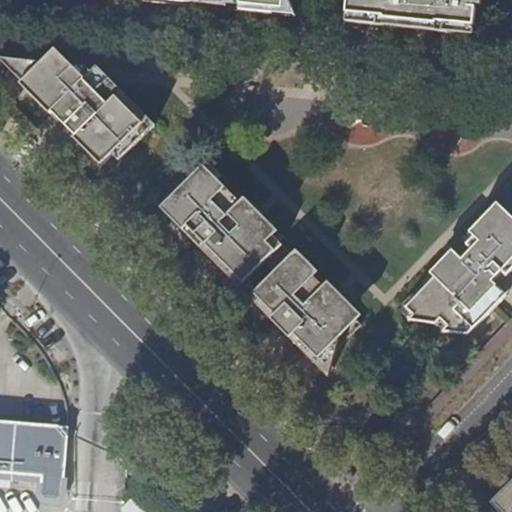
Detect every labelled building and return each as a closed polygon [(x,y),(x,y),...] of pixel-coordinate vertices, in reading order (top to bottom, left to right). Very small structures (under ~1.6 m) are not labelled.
[(368,0),(366,0),(365,0),(364,18),(402,22),(401,30),(453,35),(454,27),(491,31),(493,12),(491,12),(491,9),(498,10),(499,0),(368,0)] [(98,71),(42,60),(30,74),(87,121),(97,129),(95,131),(122,159),(154,128),(98,71)] [(303,335),(295,343),(300,348),(317,365),(360,323),(202,163),(159,206),(200,247),(207,253),(216,245),(224,254),(216,263),(229,278),(287,334),(295,327),(303,335)] [(431,319),(436,315),(443,322),(438,328),(444,328),(468,334),(486,315),(498,302),(484,288),(502,271),(506,275),(511,268),(511,215),(505,208),(468,244),(472,249),(459,261),(452,256),(445,265),(440,259),(399,299),(410,311),(404,315),(405,317),(407,315),(431,319)] [(216,245),(207,253),(216,263),(224,254),(216,245)] [(287,334),(295,343),(303,335),(295,327),(287,334)] [(0,482),(42,486),(42,496),(45,501),(59,502),(64,495),(69,430),(0,422),(0,482)] [(118,511),(173,511),(145,485),(118,511)] [(511,511),(511,486),(491,507),(495,511),(511,511)]
